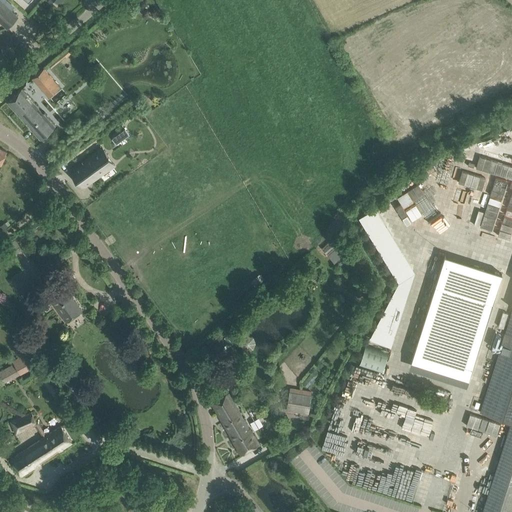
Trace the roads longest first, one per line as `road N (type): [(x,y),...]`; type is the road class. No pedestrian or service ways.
road 1 (unclassified): [(208,471),(192,379),(38,161),(0,135)]
road 2 (unclassified): [(0,93),(105,0)]
road 3 (residential): [(208,471),(86,434)]
